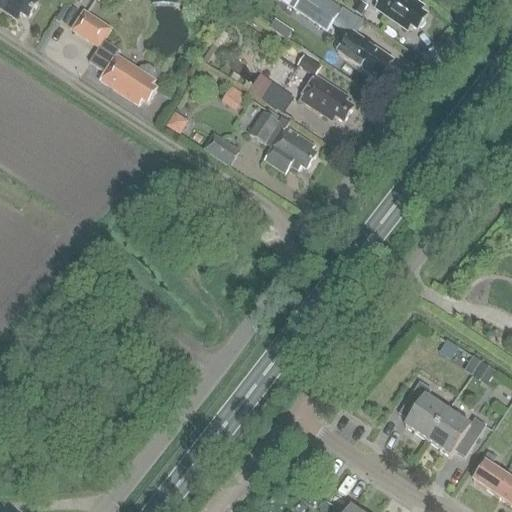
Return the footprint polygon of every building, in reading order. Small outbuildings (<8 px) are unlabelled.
[(0,0),(0,12),(17,23),(22,17),(26,20),(37,3),(32,0),(0,0)] [(300,0),(293,11),(327,34),(332,27),(342,12),(325,0),(300,0)] [(424,11),(408,0),(381,0),(374,11),(408,34),(411,30),(417,34),(419,31),(422,30),(425,26),(425,22),(427,19),(421,15),(424,11)] [(357,3),(351,12),(361,20),(368,10),(357,3)] [(363,26),(342,12),(332,27),(350,40),(352,37),(354,38),(363,26)] [(84,15),(72,34),(99,51),(89,66),(105,77),(100,85),(139,109),(142,104),(148,107),(155,97),(157,94),(151,90),(155,84),(157,81),(156,72),(149,68),(140,70),(138,73),(117,59),(120,54),(104,44),(111,33),(84,15)] [(350,40),(337,58),(378,86),(385,77),(388,76),(391,71),(391,68),(393,65),(354,38),(352,37),(350,40)] [(303,60),(297,69),(315,80),(321,71),(303,60)] [(262,75),(251,90),(265,100),(276,86),(262,75)] [(315,80),(299,104),(333,126),(336,121),(343,126),(353,111),(346,106),(349,102),(315,80)] [(223,101),(237,111),(247,97),(233,87),(223,101)] [(188,125),(175,116),(166,130),(180,139),(188,125)] [(264,117),(250,138),(272,153),(264,164),(285,178),(291,170),(299,175),(302,170),(307,174),(317,158),(312,155),(314,151),(286,132),(288,128),(282,123),(279,127),(264,117)] [(213,138),(204,153),(232,170),(241,154),(213,138)] [(458,351),(446,344),(439,356),(451,363),(458,351)] [(474,360),(465,374),(472,379),(482,366),(474,360)] [(482,366),(473,381),(486,389),(495,374),(482,366)] [(428,445),(448,415),(426,401),(431,393),(420,386),(399,418),(409,424),(405,430),(428,445)] [(448,415),(428,445),(450,460),(454,454),(465,461),(486,430),(474,422),(469,430),(448,415)] [(508,482),(505,480),(490,470),(495,461),(488,456),(482,465),(485,466),(473,485),(496,500),(508,482)] [(511,472),(511,471),(505,480),(508,482),(496,500),(511,510),(511,472)]
